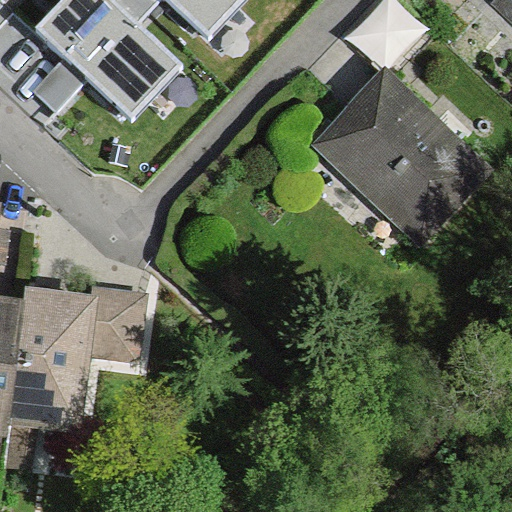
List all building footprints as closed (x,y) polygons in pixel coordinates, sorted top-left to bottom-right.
[(205,73),(123,0),(66,0),(31,40),(144,142),(205,73)] [(273,0),(155,0),(220,59),(273,0)] [(404,0),(388,0),(360,39),(398,67),(432,20),(404,0)] [(511,0),(486,0),(478,9),(511,39),(511,0)] [(492,180),(387,81),(319,151),(424,253),(492,180)] [(0,260),(14,261),(16,194),(0,193),(0,260)] [(0,452),(9,453),(12,438),(88,449),(97,313),(29,302),(27,316),(0,312),(0,452)]
